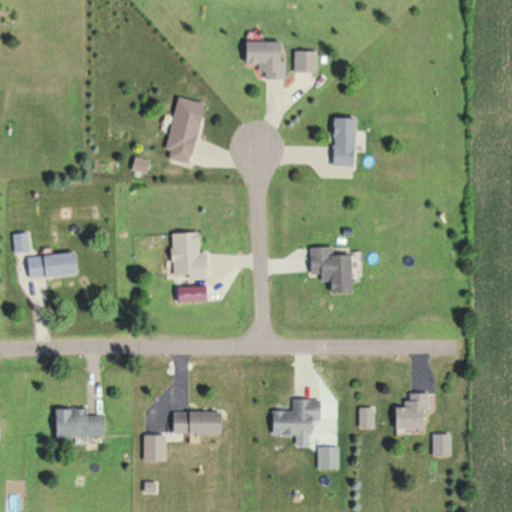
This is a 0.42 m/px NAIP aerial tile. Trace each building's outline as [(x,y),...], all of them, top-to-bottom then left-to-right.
[(239,41),(239,64),(264,64),(264,78),(284,78),(284,41),(239,41)] [(317,72),(317,51),(292,51),(292,72),(317,72)] [(174,96),(159,156),(187,164),(202,103),(174,96)] [(354,118),(328,118),(328,156),(354,156),(354,118)] [(169,279),(203,278),(202,232),(168,233),(169,279)] [(333,255),(333,246),(307,247),(307,276),(320,276),(320,293),(352,292),(351,254),(333,255)] [(23,256),(24,278),(78,275),(76,252),(23,256)] [(389,429),(425,429),(425,394),(413,394),(413,401),(402,401),(402,408),(389,408),(389,429)] [(267,410),(268,435),(294,435),(294,445),(310,445),(310,422),(320,422),(320,399),(290,399),(290,410),(267,410)] [(88,409),(50,408),(50,437),(105,438),(105,416),(88,416),(88,409)] [(358,423),(358,428),(372,428),(372,409),(358,409),(358,423)] [(220,411),(169,411),(169,434),(220,434),(220,411)]
